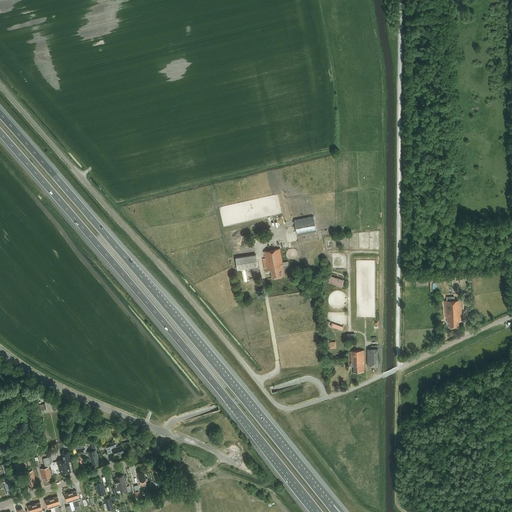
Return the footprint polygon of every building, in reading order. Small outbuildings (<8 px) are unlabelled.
[(297,235),(317,231),(314,216),(294,220),(297,235)] [(283,266),(289,265),(288,262),(283,263),(281,249),(265,251),(266,258),(263,259),(265,268),(267,268),(268,271),(271,270),(273,277),(282,275),(281,272),(284,271),(283,266)] [(239,269),(258,266),(256,254),(237,257),(239,269)] [(342,287),(344,280),(330,275),(328,282),(342,287)] [(458,321),(462,321),(461,299),(445,300),(446,317),(447,317),(448,323),(450,322),(450,327),(459,326),(458,321)] [(367,348),(367,366),(379,366),(378,348),(378,345),(371,345),(371,348),(367,348)] [(353,372),(364,372),(364,350),(350,351),(350,361),(353,361),(353,363),(351,363),(351,366),(353,366),(353,372)] [(76,450),(77,454),(84,453),(82,443),(78,444),(79,445),(76,446),(72,447),(72,451),(76,450)] [(121,445),(116,447),(115,444),(106,447),(108,454),(113,452),(114,455),(124,452),(121,445)] [(94,464),(99,462),(95,450),(88,452),(92,463),(93,463),(94,464)] [(70,471),(67,460),(71,459),(69,451),(62,453),(63,460),(57,461),(58,466),(59,466),(60,467),(59,468),(60,471),(61,472),(61,474),(70,471)] [(49,477),(51,477),(49,467),(50,466),(48,457),(43,458),(44,462),(45,467),(40,468),(42,476),(43,476),(43,479),(45,478),(45,480),(49,479),(49,477)] [(34,482),(35,482),(32,470),(25,472),(28,484),(29,483),(30,485),(34,484),(34,482)] [(143,471),(137,472),(139,478),(138,478),(139,481),(140,486),(147,484),(146,482),(143,471)] [(126,486),(123,475),(116,477),(117,478),(114,479),(116,486),(111,488),(113,494),(117,493),(116,491),(120,490),(120,491),(127,489),(128,492),(131,491),(129,485),(126,486)] [(98,495),(106,493),(103,482),(97,483),(97,485),(96,485),(98,495)] [(73,501),(77,500),(79,499),(76,490),(70,492),(73,501)] [(70,492),(64,494),(67,503),(69,502),(72,501),(73,501),(70,492)] [(55,509),(55,510),(55,511),(63,511),(65,511),(64,506),(59,508),(58,506),(60,505),(57,496),(51,498),(55,509)] [(108,510),(113,509),(110,497),(105,499),(108,510)] [(55,511),(55,510),(55,509),(51,498),(45,500),(48,509),(51,508),(52,511),(48,511),(55,511)] [(40,502),(34,504),(36,511),(40,511),(43,511),(40,502)]
